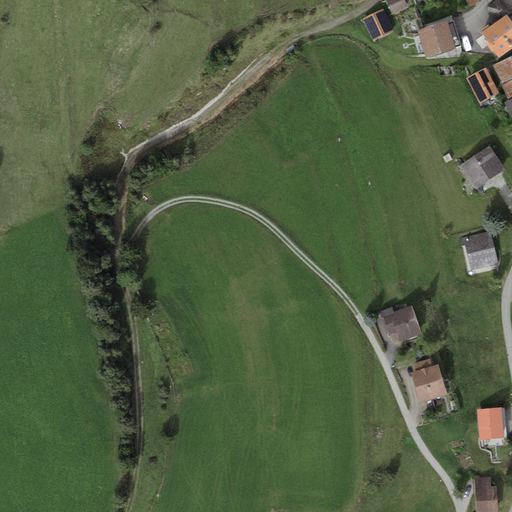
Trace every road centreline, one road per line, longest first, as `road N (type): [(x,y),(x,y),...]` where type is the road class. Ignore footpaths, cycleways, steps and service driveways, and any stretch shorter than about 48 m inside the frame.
road 1 (track): [(459,511),(355,307),(264,221),(241,208),(184,199),(148,218),(119,254)]
road 2 (track): [(374,0),(285,44),(193,120),(135,152),(120,180),(119,254)]
road 3 (track): [(119,254),(105,250),(84,210),(68,153),(57,0)]
road 4 (track): [(119,254),(139,470),(118,511)]
